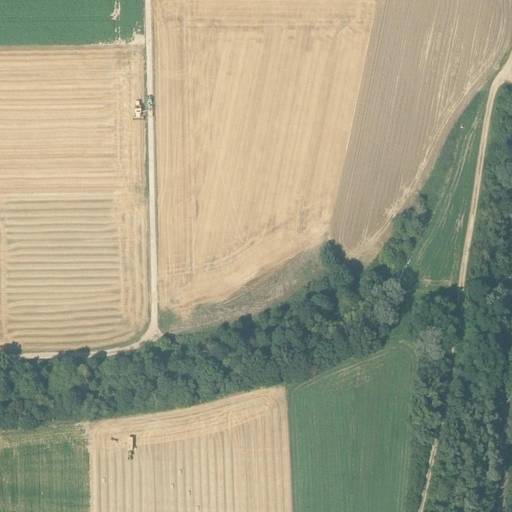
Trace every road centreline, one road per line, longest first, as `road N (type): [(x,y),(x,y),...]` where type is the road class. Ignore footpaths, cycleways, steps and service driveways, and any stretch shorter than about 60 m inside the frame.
road 1 (unclassified): [(147,0),(156,336),(117,356),(0,367)]
road 2 (unclassified): [(499,511),(511,207)]
road 3 (track): [(457,307),(490,96),(511,77)]
road 4 (track): [(419,511),(457,307)]
